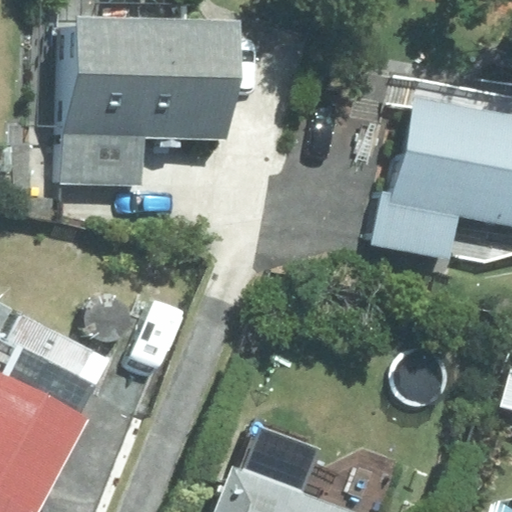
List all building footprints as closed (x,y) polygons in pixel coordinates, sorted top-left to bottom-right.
[(58,1),(54,179),(133,180),(134,130),(220,132),(222,4),(58,1)] [(362,190),(351,242),(430,257),(439,212),(511,227),(511,115),(387,92),(368,190),(362,190)] [(28,190),(25,208),(51,213),(54,194),(28,190)] [(150,261),(126,336),(156,345),(180,270),(150,261)] [(0,511),(16,511),(71,406),(0,369),(0,511)] [(188,511),(336,511),(208,462),(188,511)]
